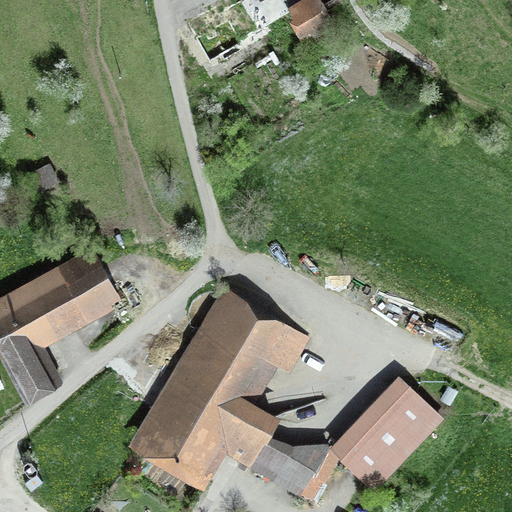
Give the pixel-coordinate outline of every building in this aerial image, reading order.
[(295,20),(290,11),(283,0),(235,0),(237,2),(223,10),(219,3),(187,22),(209,61),(242,42),(240,40),(281,16),(286,25),(295,20)] [(316,0),(309,0),(290,11),(295,20),(304,36),(329,22),(316,0)] [(29,175),(36,189),(56,179),(50,165),(29,175)] [(116,293),(93,251),(61,268),(65,274),(0,309),(0,345),(25,393),(52,379),(31,339),(116,293)] [(216,440),(247,459),(261,437),(272,418),(241,399),(269,353),(288,364),(302,341),(225,294),(211,316),(218,321),(145,442),(196,473),(216,440)] [(344,453),(373,481),(436,414),(407,387),(344,453)] [(292,444),(261,437),(247,459),(299,491),(327,444),(292,444)]
